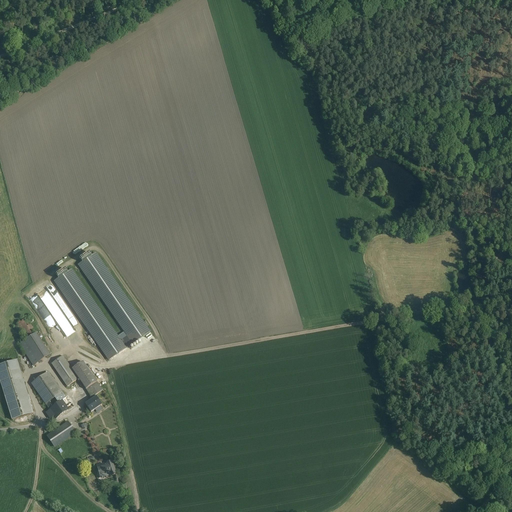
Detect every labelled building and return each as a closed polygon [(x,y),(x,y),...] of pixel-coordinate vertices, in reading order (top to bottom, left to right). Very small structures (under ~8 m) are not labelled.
[(82,263),(92,256),(90,253),(80,260),(82,263)] [(82,263),(79,265),(133,344),(150,332),(96,254),(92,256),(82,263)] [(58,279),(55,282),(109,360),(126,349),(121,341),(72,270),(68,273),(58,279)] [(58,279),(68,273),(66,270),(56,276),(58,279)] [(67,339),(57,320),(64,316),(53,296),(47,299),(48,302),(45,303),(46,306),(49,305),(50,307),(48,308),(49,311),(42,315),(58,344),(67,339)] [(19,323),(29,339),(37,334),(27,318),(19,323)] [(132,345),(124,333),(119,336),(127,348),(132,345)] [(29,339),(20,345),(33,366),(50,356),(37,334),(29,339)] [(72,369),(63,357),(52,365),(67,387),(79,379),(72,369)] [(0,366),(0,379),(13,421),(34,414),(17,361),(0,366)] [(103,390),(84,361),(72,369),(79,379),(91,398),(103,390)] [(64,393),(49,372),(33,383),(36,388),(48,380),(52,386),(59,397),(64,393)] [(48,380),(36,388),(40,394),(52,386),(48,380)] [(52,386),(40,394),(48,405),(59,397),(52,386)] [(102,405),(96,396),(85,404),(91,413),(102,405)] [(48,405),(47,405),(50,410),(54,416),(56,419),(70,410),(63,401),(62,401),(59,397),(48,405)] [(54,416),(50,410),(45,412),(50,419),(54,416)] [(68,423),(48,437),(55,448),(75,434),(68,423)] [(107,463),(98,466),(101,479),(117,475),(113,460),(106,462),(107,463)]
